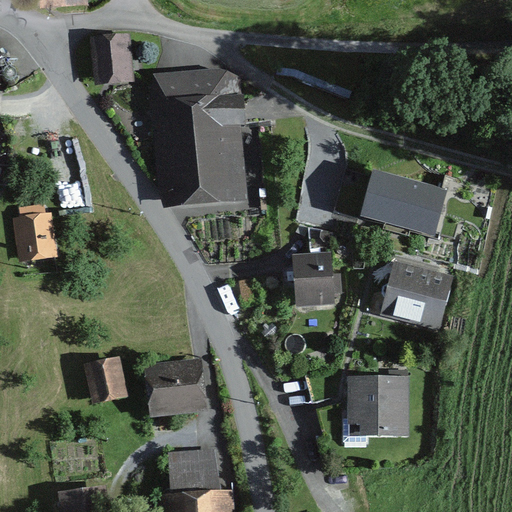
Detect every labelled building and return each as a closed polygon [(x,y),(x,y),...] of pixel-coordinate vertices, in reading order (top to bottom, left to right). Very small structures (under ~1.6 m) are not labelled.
[(89,40),(93,86),(133,82),(128,36),(89,40)] [(155,77),(167,208),(243,201),(232,71),(155,77)] [(443,194),(375,176),(365,215),(432,233),(443,194)] [(25,258),(38,256),(39,266),(52,264),(51,254),(53,253),(48,218),(20,223),(25,258)] [(327,233),(304,235),(305,256),(329,254),(327,233)] [(333,257),(295,260),(299,309),(336,306),(333,257)] [(453,280),(397,265),(383,315),(438,331),(453,280)] [(121,357),(86,366),(95,404),(131,395),(121,357)] [(195,364),(145,372),(152,418),(201,410),(195,364)] [(328,369),(304,376),(311,403),(335,396),(328,369)] [(406,377),(347,379),(349,439),(407,437),(406,377)] [(60,493),(63,511),(110,511),(106,485),(60,493)] [(228,511),(226,493),(162,499),(162,511),(228,511)]
